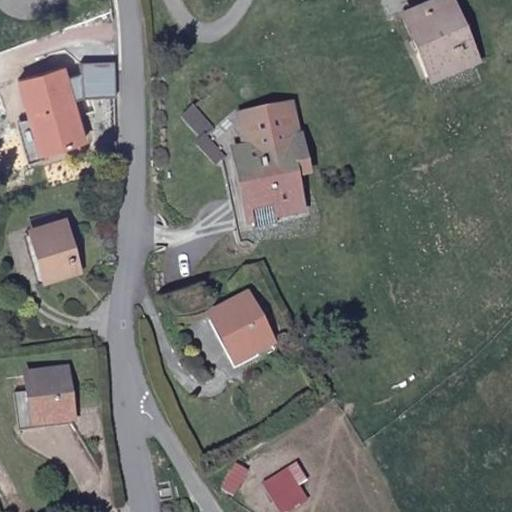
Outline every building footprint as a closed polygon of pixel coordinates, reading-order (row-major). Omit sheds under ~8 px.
[(428,34),(447,69),(482,54),(459,1),(417,19),(424,35),(428,34)] [(416,40),(432,77),(447,69),(428,34),(424,35),(416,40)] [(16,75),(32,114),(39,110),(50,140),(64,135),(88,125),(61,57),(16,75)] [(231,84),(219,95),(226,127),(260,119),(231,84)] [(226,127),(219,95),(205,109),(225,131),(227,130),(226,127)] [(298,108),(260,119),(266,152),(249,156),(261,214),(291,208),(311,205),(303,174),(317,169),(298,108)] [(39,110),(32,114),(44,152),(68,144),(64,135),(50,140),(39,110)] [(227,130),(230,145),(233,160),(249,156),(266,152),(260,119),(226,127),(227,130)] [(217,135),(220,147),(230,145),(227,130),(225,131),(217,135)] [(249,156),(233,160),(251,237),(267,232),(261,214),(249,156)] [(63,202),(51,207),(55,218),(44,223),(40,224),(55,266),(83,256),(68,213),(65,214),(63,202)] [(55,218),(51,207),(39,211),(44,223),(55,218)] [(261,214),(267,232),(293,223),(291,208),(261,214)] [(263,328),(244,292),(209,310),(229,349),(263,328)] [(34,372),(36,393),(38,417),(75,412),(69,368),(34,372)] [(38,417),(36,393),(25,394),(30,430),(39,429),(38,417)] [(38,417),(39,429),(77,425),(75,412),(38,417)] [(296,511),(304,508),(292,486),(300,482),(293,470),(263,487),(277,511),(296,511)]
